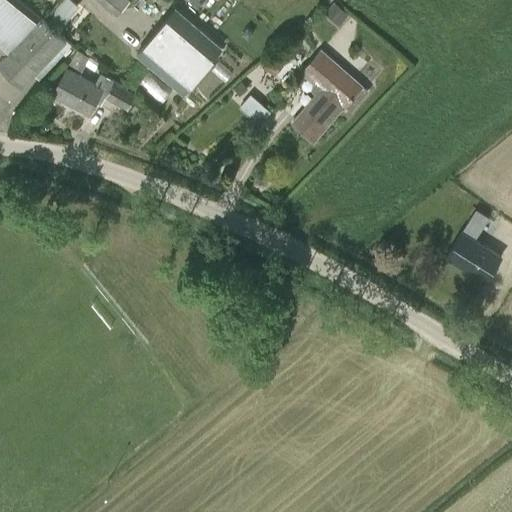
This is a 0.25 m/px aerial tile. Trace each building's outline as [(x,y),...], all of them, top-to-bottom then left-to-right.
[(0,65),(23,86),(33,75),(38,80),(71,45),(41,15),(40,16),(21,0),(0,0),(0,51),(3,55),(0,58),(0,65)] [(58,0),(52,9),(69,21),(82,3),(77,0),(58,0)] [(127,0),(99,0),(115,14),(127,0)] [(340,0),(329,8),(340,22),(350,14),(340,0)] [(174,7),(148,37),(134,53),(182,94),(222,47),(174,7)] [(290,121),(301,130),(300,131),(312,143),(344,106),(351,111),(368,91),(320,48),(299,71),(319,89),(290,121)] [(84,63),(94,70),(98,63),(88,56),(89,55),(76,49),(69,64),(81,70),(84,63)] [(100,103),(104,97),(125,109),(134,91),(125,87),(126,85),(110,77),(109,78),(99,73),(93,83),(65,68),(50,95),(86,114),(94,100),(100,103)] [(252,91),(240,106),(263,123),(274,108),(252,91)] [(484,283),(501,257),(462,231),(445,257),(484,283)]
